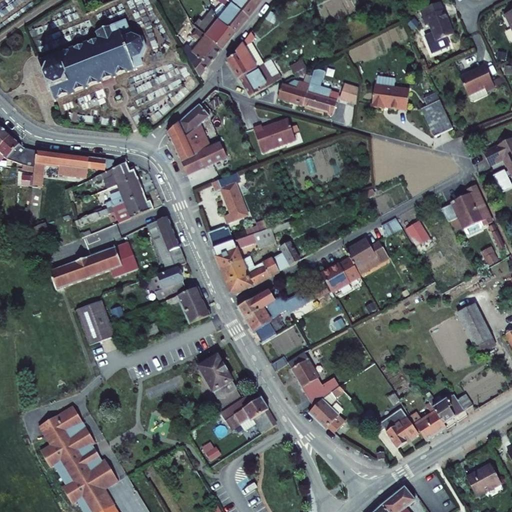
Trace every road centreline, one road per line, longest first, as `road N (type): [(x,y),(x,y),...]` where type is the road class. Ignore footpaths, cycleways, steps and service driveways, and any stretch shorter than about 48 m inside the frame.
road 1 (residential): [(222,306),(471,169),(447,154),(247,100),(215,79)]
road 2 (tertiary): [(368,495),(273,395),(222,306)]
road 3 (tertiary): [(222,306),(162,166),(145,151)]
road 4 (tertiary): [(511,405),(368,495)]
road 5 (tertiary): [(145,151),(41,135),(0,104)]
